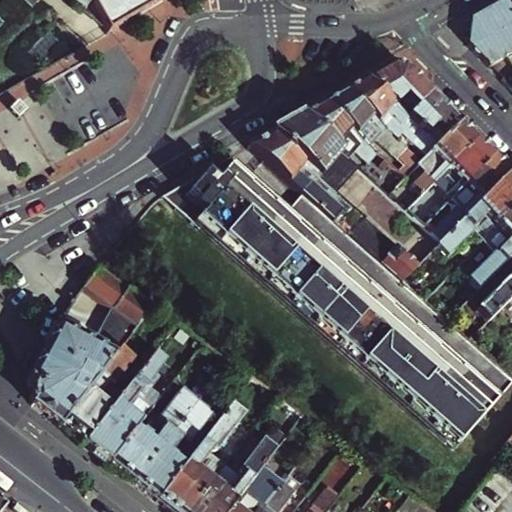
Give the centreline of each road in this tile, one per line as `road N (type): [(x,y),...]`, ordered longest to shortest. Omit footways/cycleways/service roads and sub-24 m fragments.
road 1 (tertiary): [(0,257),(247,106),(262,86),(258,27)]
road 2 (tertiary): [(258,27),(194,40),(155,127),(131,155),(0,221)]
road 3 (residential): [(401,17),(511,136)]
road 4 (tertiary): [(401,17),(374,26),(258,27)]
